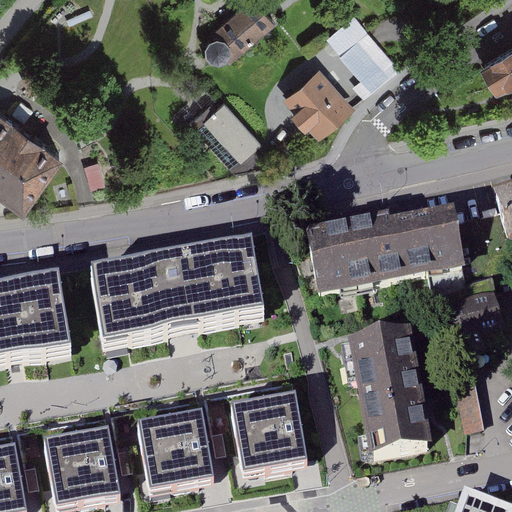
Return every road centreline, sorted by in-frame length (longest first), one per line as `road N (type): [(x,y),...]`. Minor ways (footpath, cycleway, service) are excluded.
road 1 (residential): [(0,245),(267,206),(369,181)]
road 2 (residential): [(511,23),(375,128),(365,150),(369,181)]
road 3 (residential): [(511,464),(391,487),(345,508)]
road 4 (residential): [(369,181),(511,148)]
